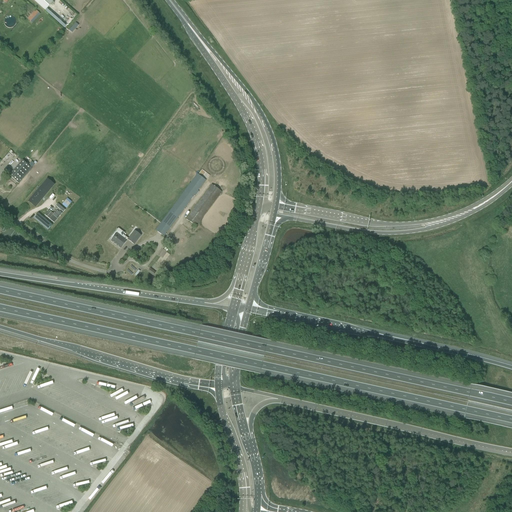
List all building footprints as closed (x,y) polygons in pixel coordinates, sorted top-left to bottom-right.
[(33,0),(45,11),(53,2),(50,0),(33,0)] [(41,14),(36,10),(27,19),(32,23),(41,14)] [(32,169),(23,161),(9,176),(18,184),(32,169)] [(164,237),(182,211),(205,180),(197,174),(156,231),(164,237)] [(46,180),(28,202),(33,205),(42,195),(44,197),(53,186),(46,180)] [(186,219),(190,222),(196,227),(222,192),(212,185),(186,219)] [(58,204),(56,206),(63,212),(65,210),(58,204)] [(50,219),(54,223),(62,215),(57,211),(50,219)] [(38,213),(34,218),(48,230),(52,225),(38,213)] [(122,237),(125,233),(118,228),(111,238),(112,239),(111,241),(121,249),(127,241),(122,237)] [(128,240),(134,245),(141,236),(134,231),(128,240)] [(163,259),(167,252),(163,250),(159,256),(163,259)] [(128,281),(132,276),(138,269),(135,266),(131,264),(126,271),(122,277),(128,281)]
